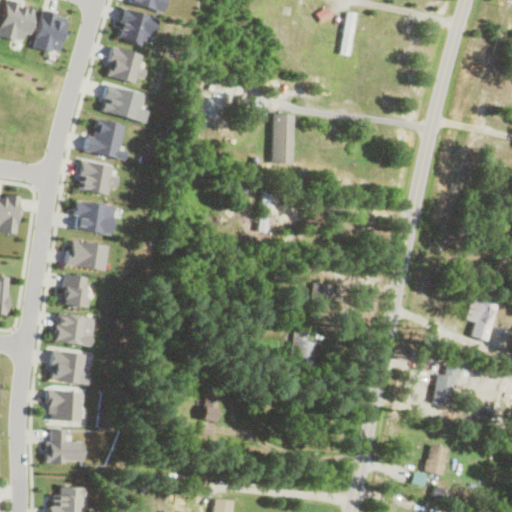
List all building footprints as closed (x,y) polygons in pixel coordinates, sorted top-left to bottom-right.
[(338,53),(348,54),(351,12),(341,11),(338,53)] [(290,113),(269,113),(269,162),(290,162),(290,113)] [(209,185),(200,183),(194,219),(203,220),(209,185)] [(327,283),(309,281),(307,308),(325,310),(327,283)] [(471,337),(489,337),(489,303),(471,303),(471,337)] [(308,370),(314,337),(291,333),(284,365),(308,370)] [(447,404),(453,377),(456,378),(459,367),(444,364),(442,374),(436,373),(430,400),(447,404)] [(216,392),(202,391),(199,419),(213,420),(216,392)] [(442,474),(445,445),(425,443),(422,472),(442,474)]
